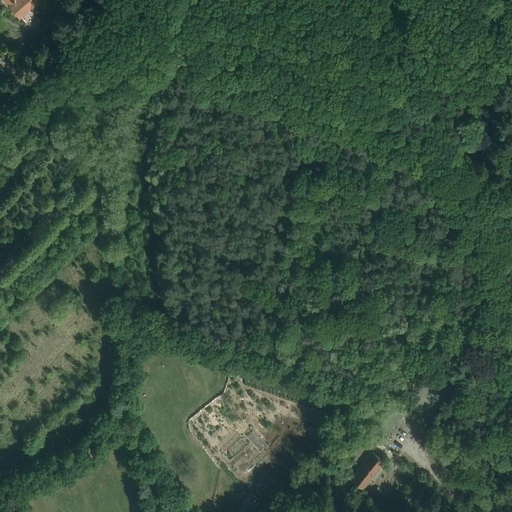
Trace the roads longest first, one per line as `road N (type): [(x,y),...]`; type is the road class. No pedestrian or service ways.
road 1 (track): [(0,474),(66,447),(92,423),(115,369)]
road 2 (unclassified): [(0,118),(103,1)]
